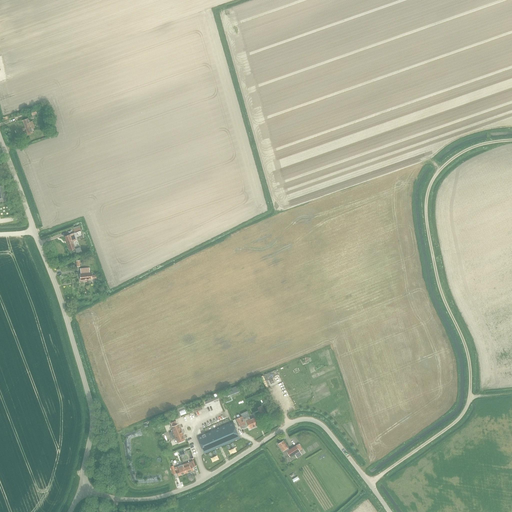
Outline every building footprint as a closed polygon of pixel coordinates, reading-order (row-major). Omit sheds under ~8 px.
[(44,104),(35,107),(38,114),(46,111),(44,104)] [(33,128),(34,128),(32,121),(30,121),(29,119),(28,120),(27,118),(22,120),(27,135),(33,133),(32,131),(33,131),(33,128)] [(73,233),(70,234),(69,234),(64,236),(69,251),(75,249),(72,241),(76,240),(73,233)] [(79,274),(80,280),(96,278),(96,282),(98,282),(98,278),(96,278),(96,275),(91,275),(91,272),(90,273),(89,267),(80,269),(80,273),(79,274)] [(270,372),(264,375),(266,377),(265,378),(267,381),(269,380),(271,384),(274,382),(272,378),(270,372)] [(232,390),(225,393),(226,396),(240,391),(238,385),(231,388),(232,390)] [(263,418),(267,416),(262,406),(258,408),(263,418)] [(255,417),(250,419),(249,416),(243,418),(242,416),(237,418),(240,426),(244,424),(245,427),(249,425),(250,428),(259,424),(255,417)] [(173,431),(169,433),(172,439),(175,438),(177,443),(185,440),(178,424),(177,424),(176,421),(170,423),(172,426),(171,427),(173,431)] [(204,453),(240,438),(233,422),(198,437),(204,453)] [(296,445),(289,449),(284,440),(278,444),(283,451),(285,449),(290,457),(300,451),(296,445)] [(182,464),(186,473),(193,470),(192,467),(196,465),(193,458),(190,459),(191,461),(182,464)] [(178,475),(186,473),(182,464),(174,467),(173,465),(170,466),(173,474),(177,473),(178,475)]
